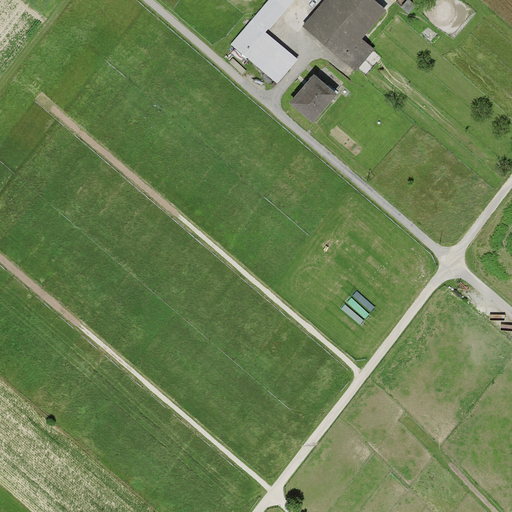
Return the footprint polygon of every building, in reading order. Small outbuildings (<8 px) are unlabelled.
[(269,0),(232,44),(278,84),(298,60),(267,32),(293,0),(269,0)] [(376,0),(324,0),(304,24),(345,59),(364,38),(388,9),(376,0)] [(412,0),(407,0),(403,5),(410,12),(417,4),(412,0)] [(364,38),(345,59),(357,70),(359,68),(366,74),(373,67),(381,58),(373,51),(376,49),(364,38)] [(336,87),(342,80),(323,64),(317,71),(336,87)] [(316,72),(291,101),(315,122),(340,93),(316,72)] [(385,103),(376,93),(365,103),(374,112),(385,103)]
